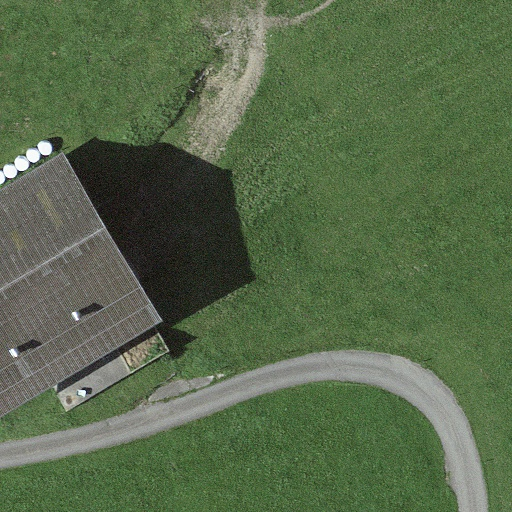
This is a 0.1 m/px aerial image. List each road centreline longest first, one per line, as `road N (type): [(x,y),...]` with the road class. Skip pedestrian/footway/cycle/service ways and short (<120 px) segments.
road 1 (unclassified): [(476,511),(477,479),(429,395),(359,370),(160,425),(0,455)]
road 2 (track): [(0,148),(276,0)]
